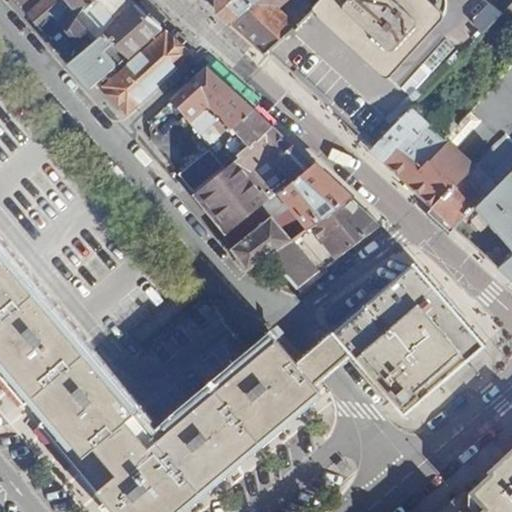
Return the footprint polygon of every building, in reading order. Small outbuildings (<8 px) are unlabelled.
[(43,0),(13,0),(27,15),(43,0)] [(92,0),(43,0),(27,15),(69,65),(97,39),(77,15),(92,0)] [(130,3),(126,0),(92,0),(77,15),(97,39),(104,34),(113,43),(103,53),(116,67),(159,28),(130,3)] [(217,0),(218,11),(231,23),(257,0),(217,0)] [(267,57),(271,53),(321,0),(257,0),(231,23),(267,57)] [(321,0),(271,53),(374,148),(431,88),(503,13),(485,0),(321,0)] [(511,0),(485,0),(503,13),(511,4),(511,0)] [(511,4),(503,13),(511,19),(511,4)] [(165,33),(104,88),(126,113),(189,54),(165,33)] [(97,39),(69,65),(90,90),(116,67),(103,53),(113,43),(104,34),(97,39)] [(407,185),(432,207),(504,138),(511,146),(511,60),(455,126),(444,138),(447,140),(407,185)] [(206,67),(172,100),(190,122),(201,112),(210,121),(215,116),(228,130),(230,128),(252,109),(206,67)] [(375,157),(381,162),(405,136),(412,143),(428,124),(444,138),(455,126),(438,111),(446,102),(431,88),(374,148),(370,152),(375,157)] [(272,127),(252,109),(230,128),(247,147),(272,127)] [(381,162),(407,185),(447,140),(444,138),(428,124),(412,143),(405,136),(381,162)] [(247,147),(236,156),(271,200),(279,192),(310,164),(272,127),(247,147)] [(432,207),(453,227),(511,168),(511,146),(504,138),(432,207)] [(205,149),(173,174),(187,190),(219,166),(205,149)] [(222,167),(189,193),(227,238),(263,207),(271,200),(236,156),(222,167)] [(345,196),(310,164),(279,192),(289,205),(272,219),(263,207),(227,238),(224,240),(246,268),(267,253),(291,236),(345,196)] [(511,168),(453,227),(511,281),(511,168)] [(376,224),(345,196),(291,236),(316,271),(376,224)] [(291,236),(267,253),(296,288),(316,271),(291,236)] [(0,359),(32,397),(39,406),(48,417),(94,467),(106,457),(130,485),(106,505),(111,511),(174,511),(317,389),(298,366),(276,338),(155,441),(0,256),(0,359)] [(412,265),(334,328),(338,334),(356,357),(386,395),(388,397),(397,408),(476,345),(412,265)] [(298,366),(317,389),(337,373),(356,357),(338,334),(317,351),(298,366)] [(32,397),(0,359),(0,379),(22,405),(32,397)] [(130,485),(106,457),(94,467),(48,417),(39,425),(106,505),(130,485)] [(511,511),(511,449),(468,488),(474,497),(455,511),(511,511)]
